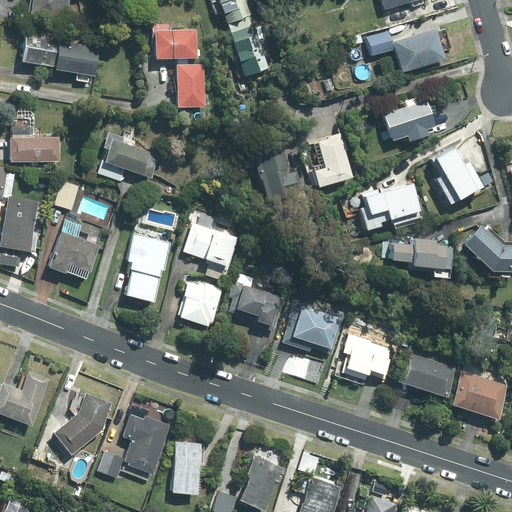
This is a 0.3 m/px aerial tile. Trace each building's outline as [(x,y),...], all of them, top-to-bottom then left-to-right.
[(27,0),(24,14),(54,20),(54,19),(64,21),(67,0),(27,0)] [(243,0),(214,0),(216,4),(215,4),(217,13),(219,12),(222,23),(223,23),(233,52),(230,53),(233,61),(235,61),(240,76),(266,68),(255,34),(252,35),(245,16),(248,15),(243,0)] [(420,0),(376,0),(380,9),(409,1),(410,6),(421,3),(420,0)] [(150,58),(194,58),(193,29),(150,29),(150,58)] [(397,72),(442,59),(434,29),(388,41),(385,31),(362,37),(368,56),(390,49),(397,72)] [(50,69),(92,76),(97,48),(58,41),(59,38),(20,31),(15,61),(50,67),(50,69)] [(201,64),(172,64),(172,107),(201,107),(201,64)] [(421,100),(377,113),(385,140),(401,136),(403,141),(423,135),(421,129),(429,126),(421,100)] [(5,162),(56,161),(56,137),(36,137),(36,131),(33,127),(7,127),(7,137),(5,137),(5,162)] [(99,162),(147,178),(155,155),(130,146),(132,141),(104,131),(98,148),(103,149),(99,162)] [(323,138),(312,141),(319,167),(307,170),(312,187),(348,177),(335,132),(322,136),(323,138)] [(286,168),(280,147),(249,155),(256,180),(257,179),(264,206),(288,199),(286,191),(299,188),(295,171),(284,174),(283,169),(286,168)] [(449,148),(429,158),(450,199),(476,186),(464,162),(457,165),(449,148)] [(0,166),(0,198),(0,197),(3,197),(0,211),(0,247),(25,252),(35,201),(9,196),(13,173),(5,171),(6,168),(0,166)] [(70,210),(77,186),(58,180),(51,205),(70,210)] [(407,183),(358,196),(361,206),(355,208),(361,229),(376,225),(375,221),(387,218),(389,225),(417,217),(407,183)] [(105,221),(82,212),(79,219),(102,229),(105,221)] [(231,237),(189,222),(179,252),(203,260),(203,262),(206,263),(202,274),(218,280),(222,269),(224,270),(234,240),(231,238),(231,237)] [(477,225),(459,244),(487,271),(511,271),(511,245),(498,245),(477,225)] [(56,231),(43,267),(60,273),(64,264),(85,272),(96,246),(56,231)] [(168,242),(129,232),(122,261),(126,262),(124,269),(126,269),(120,295),(149,302),(158,270),(161,271),(168,242)] [(406,262),(405,265),(437,269),(438,267),(448,269),(451,248),(440,246),(440,245),(431,244),(431,240),(408,238),(408,244),(388,242),(386,260),(406,262)] [(233,281),(231,280),(225,297),(229,299),(225,310),(251,320),(249,323),(270,331),(282,297),(262,290),(261,292),(248,287),(251,279),(237,273),(233,281)] [(208,323),(220,288),(203,283),(203,284),(197,282),(196,285),(185,281),(180,296),(182,296),(175,317),(204,326),(205,322),(208,323)] [(328,353),(342,313),(328,308),(326,315),(308,308),(309,305),(292,299),(285,318),(287,319),(279,341),(306,351),(308,346),(328,353)] [(368,340),(344,333),(339,352),(343,353),(339,368),(362,374),(363,369),(379,374),(387,348),(367,342),(368,340)] [(392,381),(443,397),(452,368),(402,351),(392,381)] [(0,415),(27,426),(45,379),(24,370),(16,390),(0,383),(0,415)] [(446,404),(493,419),(504,385),(457,370),(446,404)] [(48,432),(66,455),(98,429),(108,403),(82,392),(75,411),(48,432)] [(147,474),(167,425),(141,415),(140,419),(127,414),(118,436),(127,440),(119,461),(123,462),(122,464),(147,474)] [(197,443),(171,441),(166,492),(192,494),(197,443)] [(259,511),(279,467),(252,455),(242,476),(245,477),(234,499),(259,511)] [(13,474),(0,468),(0,481),(9,485),(13,474)] [(328,511),(338,486),(308,476),(298,502),(297,502),(293,511),(277,511),(275,511),(274,511),(328,511)] [(25,511),(29,502),(9,494),(3,509),(2,509),(0,511),(25,511)] [(390,511),(394,503),(367,494),(360,511),(390,511)]
